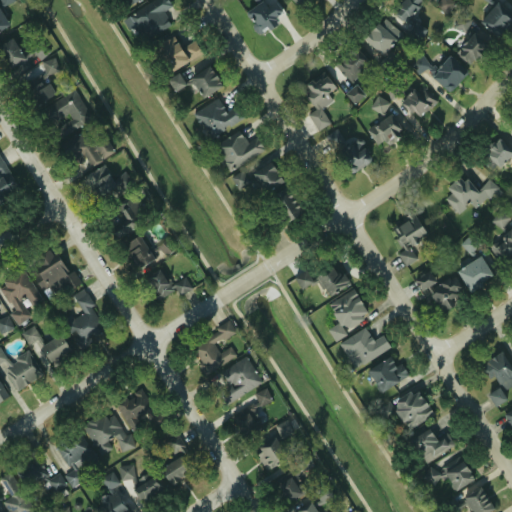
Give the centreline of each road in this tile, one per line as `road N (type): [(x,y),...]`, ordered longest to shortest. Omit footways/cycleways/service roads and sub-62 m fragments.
road 1 (residential): [(0,443),(356,216),(444,153),(511,77)]
road 2 (residential): [(217,0),(511,461)]
road 3 (residential): [(250,511),(0,117)]
